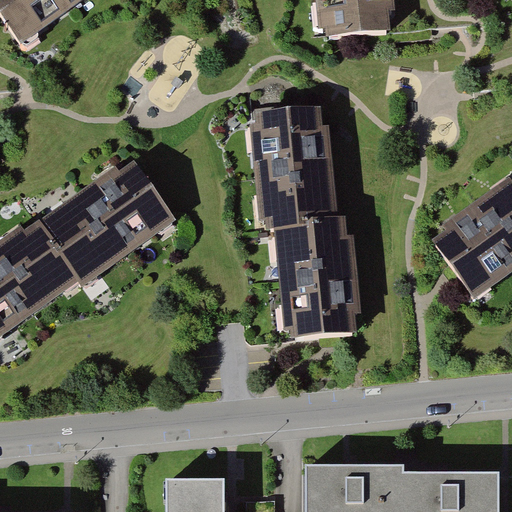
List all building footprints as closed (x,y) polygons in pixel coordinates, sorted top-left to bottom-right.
[(0,0),(34,45),(96,0),(0,0)] [(400,0),(323,0),(327,41),(403,34),(400,0)] [(356,224),(343,225),(332,115),(259,122),(270,237),(282,236),(293,346),(367,338),(356,224)] [(0,346),(181,224),(137,160),(0,253),(0,346)] [(511,279),(511,197),(449,242),(487,297),(511,279)] [(507,511),(507,480),(414,480),(414,471),(320,472),(320,511),(507,511)] [(233,511),(234,488),(177,488),(177,511),(233,511)]
